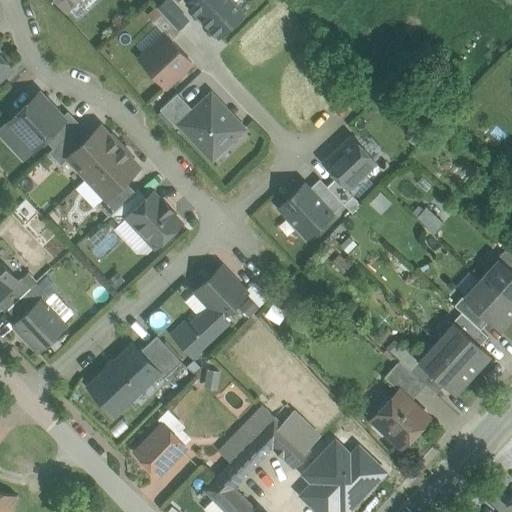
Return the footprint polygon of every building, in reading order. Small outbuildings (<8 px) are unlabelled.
[(52,0),(64,13),(78,0),(52,0)] [(188,0),(185,3),(218,38),(238,19),(244,13),(231,0),(188,0)] [(163,34),(169,41),(179,32),(162,13),(152,22),(163,34)] [(169,41),(163,34),(137,59),(165,89),(191,65),(169,41)] [(0,79),(12,68),(0,55),(0,79)] [(178,124),(193,111),(176,93),(158,109),(175,128),(178,124)] [(37,94),(0,129),(0,133),(23,158),(43,138),(63,120),(61,118),(45,101),(44,102),(38,96),(37,94)] [(211,160),(243,130),(211,94),(193,111),(178,124),(211,160)] [(63,120),(43,138),(52,148),(74,128),(75,128),(79,124),(67,111),(61,118),(63,120)] [(85,139),(67,157),(67,158),(86,177),(119,146),(100,126),(85,139)] [(52,148),(48,152),(60,165),(67,158),(67,157),(85,139),(75,128),(74,128),(52,148)] [(335,177),(346,189),(375,162),(350,135),(321,162),(335,177)] [(119,146),(86,177),(104,197),(105,198),(124,180),(138,166),(119,146)] [(335,177),(326,186),(343,204),(351,212),(360,203),(346,189),(335,177)] [(326,186),(319,179),(309,188),(333,213),(343,204),(326,186)] [(124,180),(105,198),(104,197),(96,204),(108,217),(110,215),(135,192),(124,180)] [(304,182),(277,208),(306,239),(333,213),(309,188),(304,182)] [(135,192),(110,215),(119,224),(127,216),(126,216),(145,198),(137,190),(135,192)] [(145,198),(126,216),(127,216),(155,247),(180,223),(170,212),(171,211),(163,202),(162,204),(151,193),(145,198)] [(419,216),(435,231),(444,221),(428,206),(419,216)] [(511,254),(505,248),(497,258),(501,262),(502,261),(511,270),(511,254)] [(511,270),(502,261),(501,262),(484,281),(511,306),(511,270)] [(0,262),(0,296),(17,280),(0,262)] [(220,266),(195,290),(198,293),(210,305),(220,317),(221,316),(245,293),(244,292),(220,266)] [(17,280),(0,296),(0,307),(4,312),(7,309),(30,287),(21,277),(17,281),(17,280)] [(511,312),(511,306),(484,281),(466,300),(466,301),(488,321),(497,329),(511,312)] [(30,287),(7,309),(17,320),(40,299),(43,302),(49,297),(35,282),(30,287)] [(244,292),(245,293),(258,306),(269,296),(255,282),(244,292)] [(198,316),(210,305),(198,293),(187,304),(198,316)] [(488,321),(466,301),(466,300),(462,296),(453,306),(461,312),(480,330),(488,321)] [(17,320),(13,324),(38,351),(65,326),(43,302),(40,299),(17,320)] [(228,322),(221,316),(220,317),(210,305),(198,316),(190,324),(186,321),(172,335),(192,356),(228,322)] [(480,330),(461,312),(452,322),(456,326),(457,325),(479,345),(487,336),(480,330)] [(479,345),(457,325),(456,326),(439,345),(470,373),(488,353),(479,345)] [(181,362),(156,335),(139,352),(158,372),(157,373),(162,379),(181,362)] [(132,345),(88,386),(114,413),(157,373),(158,372),(139,352),(132,345)] [(470,373),(439,345),(422,364),(421,365),(443,385),(452,393),(470,373)] [(409,370),(398,360),(383,377),(398,390),(399,389),(411,400),(425,385),(409,370)] [(443,385),(421,365),(422,364),(417,360),(409,370),(425,385),(435,394),(443,385)] [(398,390),(392,397),(385,395),(376,405),(378,412),(371,420),(400,447),(428,417),(411,400),(399,389),(398,390)] [(262,405),(218,451),(230,462),(233,459),(239,452),(257,434),(274,417),(262,405)] [(274,417),(257,434),(271,447),(293,468),(310,451),(274,417)] [(162,424),(135,452),(157,474),(185,445),(162,424)] [(257,434),(239,452),(254,466),(271,447),(257,434)] [(310,451),(293,468),(321,495),(338,478),(310,451)] [(254,466),(239,452),(233,459),(247,473),(254,466)] [(230,462),(204,489),(213,499),(229,483),(233,487),(247,473),(233,459),(230,462)] [(233,487),(229,483),(213,499),(226,511),(251,511),(254,509),(233,487)] [(12,511),(16,495),(0,491),(0,511),(12,511)] [(226,511),(213,499),(205,508),(209,511),(226,511)] [(103,511),(95,502),(84,511),(103,511)]
